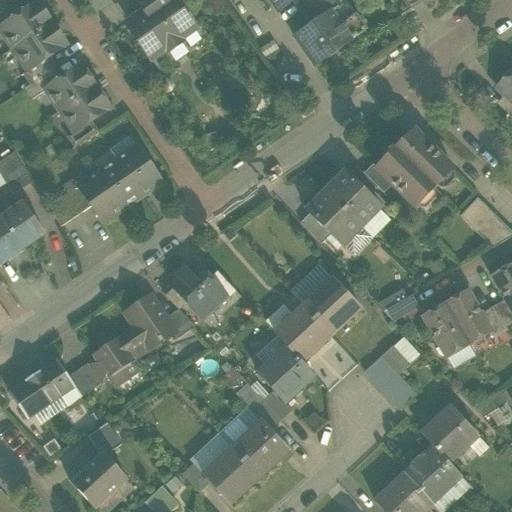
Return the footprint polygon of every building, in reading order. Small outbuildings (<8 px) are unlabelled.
[(1,0),(0,0),(0,14),(8,9),(1,0)] [(86,0),(93,10),(107,0),(86,0)] [(182,0),(162,0),(144,13),(147,17),(132,27),(151,55),(162,47),(165,50),(168,54),(182,44),(179,40),(180,40),(177,36),(189,28),(177,11),(186,5),(182,0)] [(135,0),(144,13),(162,0),(135,0)] [(269,0),(276,9),(282,10),(293,2),(295,0),(269,0)] [(295,0),(293,2),(300,12),(316,0),(295,0)] [(335,0),(316,0),(300,12),(310,26),(331,12),(331,13),(341,7),(335,0)] [(420,0),(401,0),(409,12),(423,3),(420,0)] [(18,17),(0,29),(0,32),(12,50),(48,26),(43,17),(44,12),(38,3),(18,17)] [(0,14),(0,29),(18,17),(11,7),(8,9),(0,14)] [(310,26),(293,38),(314,68),(352,42),(351,41),(340,26),(331,13),(331,12),(310,26)] [(356,15),(340,26),(351,41),(367,30),(356,15)] [(48,26),(12,50),(27,72),(28,73),(47,59),(67,46),(61,37),(55,36),(48,26)] [(47,59),(28,73),(27,72),(24,74),(31,86),(54,70),(47,59)] [(61,80),(45,91),(45,92),(59,113),(96,88),(81,66),(61,80)] [(31,86),(25,90),(33,100),(45,92),(45,91),(61,80),(54,70),(31,86)] [(511,72),(497,88),(511,103),(511,72)] [(96,88),(59,113),(73,133),(74,134),(90,123),(110,109),(96,88)] [(90,123),(74,134),(73,133),(67,138),(74,148),(97,133),(90,123)] [(413,131),(395,150),(393,148),(385,156),(387,158),(376,169),(375,170),(392,186),(415,209),(453,171),(413,131)] [(136,147),(116,161),(141,197),(161,184),(136,147)] [(20,160),(0,172),(0,174),(12,196),(34,183),(20,160)] [(141,197),(116,161),(97,174),(122,210),(141,197)] [(376,169),(373,165),(363,175),(377,189),(383,194),(392,186),(375,170),(376,169)] [(363,175),(356,168),(348,176),(369,197),(377,189),(363,175)] [(348,176),(345,173),(326,193),(361,228),(372,238),(384,227),(386,223),(386,219),(384,216),(379,210),(380,209),(369,197),(348,176)] [(122,210),(97,174),(79,187),(78,188),(91,208),(103,224),(122,210)] [(91,208),(78,188),(79,187),(74,181),(63,188),(67,195),(81,214),(91,208)] [(361,228),(326,193),(306,212),(330,236),(342,247),(361,228)] [(81,214),(67,195),(58,201),(71,221),(81,214)] [(511,237),(511,233),(477,199),(460,217),(492,249),(511,237)] [(58,201),(49,208),(61,228),(71,221),(58,201)] [(23,205),(0,220),(0,264),(44,234),(23,205)] [(330,236),(309,215),(301,224),(321,245),(330,236)] [(206,278),(194,265),(190,265),(172,282),(171,286),(187,303),(190,306),(190,309),(196,316),(199,316),(202,319),(224,299),(224,298),(206,278)] [(511,265),(491,278),(505,301),(511,313),(511,265)] [(236,293),(215,270),(206,278),(224,298),(224,299),(226,302),(236,293)] [(333,280),(304,307),(331,337),(360,309),(333,280)] [(187,303),(171,286),(162,294),(178,311),(187,303)] [(467,292),(445,305),(469,346),(491,334),(491,333),(481,315),(467,292)] [(412,296),(384,312),(393,323),(419,308),(412,296)] [(150,298),(126,314),(135,329),(151,351),(174,335),(175,335),(165,321),(150,298)] [(511,313),(505,301),(493,308),(505,329),(511,324),(511,313)] [(469,346),(445,305),(422,318),(447,359),(469,346)] [(331,337),(304,307),(274,335),(287,348),(301,364),(331,337)] [(505,329),(493,308),(481,315),(491,333),(491,334),(494,340),(507,332),(505,329)] [(194,329),(178,311),(165,321),(175,335),(174,335),(177,340),(194,329)] [(119,339),(92,357),(95,361),(88,365),(101,384),(108,380),(114,390),(141,372),(134,362),(151,351),(135,329),(119,340),(119,339)] [(410,366),(392,347),(381,357),(391,368),(398,376),(410,366)] [(301,364),(287,348),(257,375),(273,393),(284,405),(314,378),(301,364)] [(381,357),(364,373),(374,384),(391,368),(381,357)] [(56,361),(8,394),(27,422),(61,398),(67,407),(81,398),(68,379),(56,361)] [(88,365),(68,379),(81,398),(101,384),(88,365)] [(391,368),(374,384),(382,392),(399,377),(398,376),(391,368)] [(399,377),(382,392),(390,401),(407,386),(399,377)] [(262,403),(247,385),(236,395),(261,423),(261,422),(270,431),(280,422),(262,403)] [(407,386),(390,401),(399,412),(416,396),(407,386)] [(500,392),(473,408),(483,419),(507,404),(500,392)] [(284,405),(273,393),(262,403),(280,422),(291,412),(284,405)] [(478,437),(451,408),(421,435),(433,449),(448,465),(478,437)] [(270,431),(261,422),(261,423),(232,450),(259,479),(288,452),(270,431)] [(448,465),(433,449),(404,476),(431,505),(437,511),(445,511),(471,489),(448,465)] [(259,479),(232,450),(203,476),(202,476),(210,484),(229,506),(259,479)] [(102,454),(70,484),(93,509),(125,479),(102,454)] [(193,465),(182,476),(199,494),(210,484),(202,476),(203,476),(193,465)] [(423,511),(431,505),(404,476),(375,503),(383,511),(423,511)] [(162,488),(145,502),(154,511),(167,511),(176,504),(162,488)]
